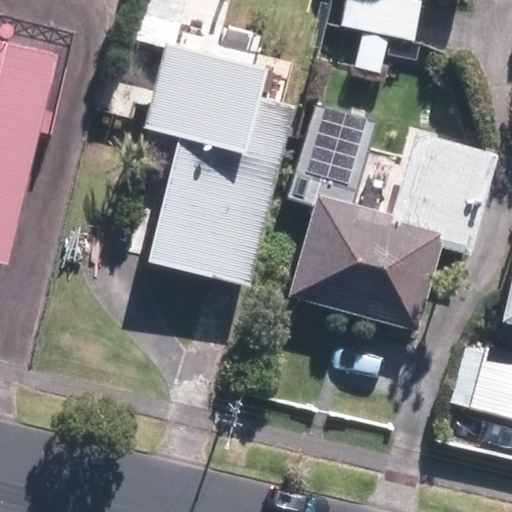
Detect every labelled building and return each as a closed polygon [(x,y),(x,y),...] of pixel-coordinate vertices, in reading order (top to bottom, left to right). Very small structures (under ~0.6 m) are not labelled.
[(415,0),(470,5),(470,0),(339,0),(336,32),(412,38),(415,0)] [(59,48),(0,34),(0,254),(10,257),(59,48)] [(151,126),(179,133),(149,258),(252,282),(294,103),(269,97),(277,69),(172,43),(151,126)] [(500,146),(419,127),(396,223),(478,242),(500,146)] [(444,246),(317,209),(293,294),(419,330),(444,246)] [(511,249),(494,325),(511,329),(511,249)]
